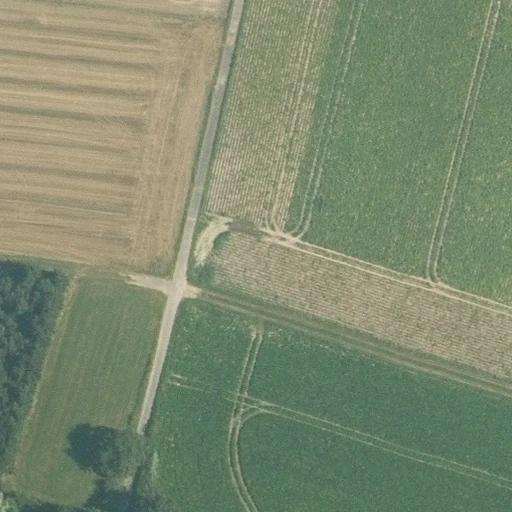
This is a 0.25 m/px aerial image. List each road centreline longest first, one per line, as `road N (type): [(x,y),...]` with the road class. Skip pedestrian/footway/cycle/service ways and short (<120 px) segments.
road 1 (track): [(0,304),(184,331),(511,434)]
road 2 (track): [(127,511),(184,331),(253,0)]
